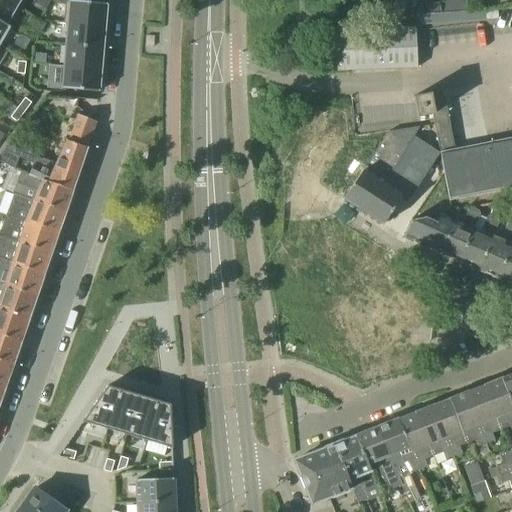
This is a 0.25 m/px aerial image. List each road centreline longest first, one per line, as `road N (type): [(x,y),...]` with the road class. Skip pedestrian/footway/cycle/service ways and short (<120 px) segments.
road 1 (secondary): [(235,461),(209,175),(209,0)]
road 2 (residential): [(122,134),(0,470)]
road 3 (residential): [(511,337),(488,327),(371,229),(293,190)]
road 4 (residential): [(302,434),(511,356)]
road 5 (residential): [(122,134),(134,0)]
